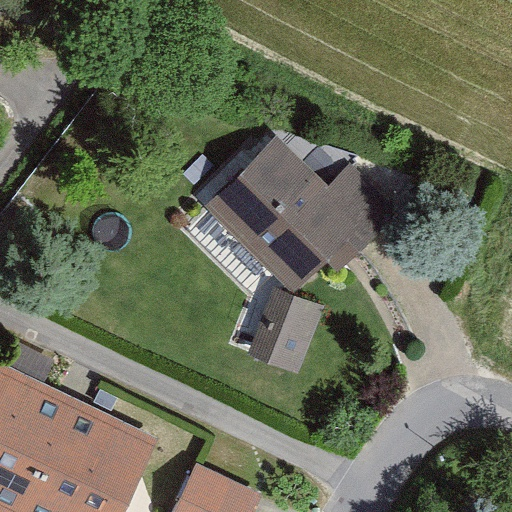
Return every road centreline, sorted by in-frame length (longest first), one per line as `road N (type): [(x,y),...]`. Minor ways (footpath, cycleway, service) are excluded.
road 1 (residential): [(0,316),(366,491)]
road 2 (residential): [(366,491),(403,436),(445,405),(511,408)]
